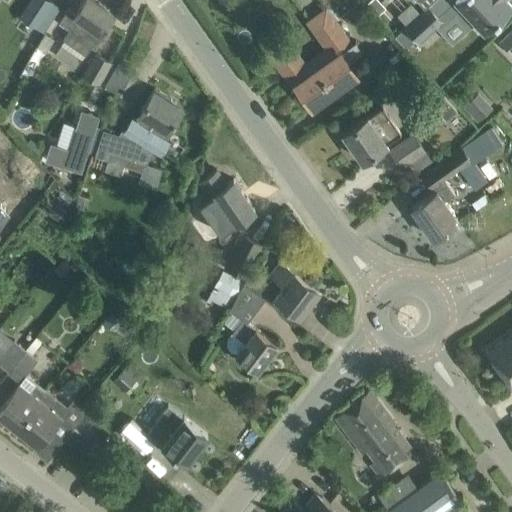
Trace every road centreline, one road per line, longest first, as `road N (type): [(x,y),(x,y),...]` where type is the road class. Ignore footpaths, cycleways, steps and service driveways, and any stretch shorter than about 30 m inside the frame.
road 1 (tertiary): [(339,242),(165,0)]
road 2 (tertiary): [(227,511),(321,391)]
